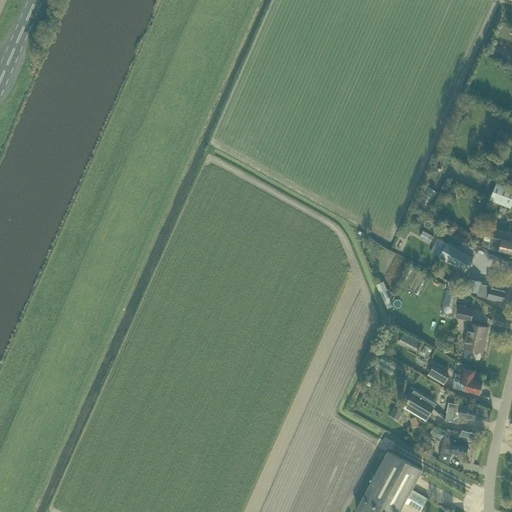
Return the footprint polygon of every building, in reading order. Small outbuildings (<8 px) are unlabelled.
[(511,208),(511,203),(511,188),(496,182),(489,200),(511,208)] [(460,189),(459,185),(447,189),(449,194),(460,189)] [(436,207),(442,190),(435,187),(428,204),(436,207)] [(511,254),(511,240),(490,236),(488,248),(498,251),(511,254)] [(465,272),(473,257),(447,242),(446,243),(438,238),(430,251),(465,272)] [(469,242),(466,247),(473,251),(476,246),(469,242)] [(393,280),(386,283),(390,292),(397,289),(393,280)] [(477,295),(488,298),(487,298),(503,302),(507,290),(490,285),(490,286),(481,284),(481,281),(476,280),(473,293),(477,294),(477,295)] [(388,291),(384,282),(377,285),(381,294),(388,291)] [(463,302),(465,288),(455,287),(453,301),(463,302)] [(471,322),(474,309),(459,305),(456,318),(471,322)] [(484,344),(488,327),(469,322),(463,348),(473,350),(476,354),(481,352),(483,352),(483,350),(485,350),(486,344),(484,344)] [(384,336),(394,341),(398,334),(388,329),(384,336)] [(403,333),(399,341),(416,350),(420,342),(403,333)] [(377,359),(376,360),(385,365),(389,357),(380,352),(380,353),(377,359)] [(451,374),(435,365),(428,377),(444,386),(451,374)] [(477,370),(465,368),(463,367),(461,374),(456,373),(454,380),(465,383),(464,390),(479,394),(482,381),(475,379),(477,370)] [(434,408),(411,395),(406,403),(428,417),(434,408)] [(458,422),(460,415),(474,419),(476,408),(449,402),(445,420),(458,422)] [(394,407),(390,414),(398,418),(402,411),(394,407)] [(442,438),(445,432),(435,427),(433,433),(442,438)] [(449,464),(452,452),(466,456),(467,452),(468,451),(468,449),(468,448),(468,446),(458,443),(459,438),(445,431),(439,459),(449,464)] [(412,489),(421,472),(423,469),(391,451),(358,511),(399,511),(405,502),(420,511),(426,500),(425,499),(427,497),(412,489)]
